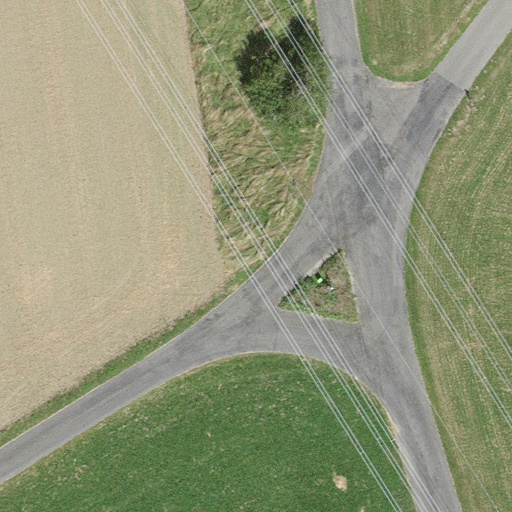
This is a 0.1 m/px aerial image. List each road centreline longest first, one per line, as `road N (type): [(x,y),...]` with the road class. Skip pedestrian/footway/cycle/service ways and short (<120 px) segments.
road 1 (residential): [(213,331),(0,463)]
road 2 (unclassified): [(498,0),(357,190)]
road 3 (residential): [(357,190),(213,331)]
road 4 (unclassified): [(336,0),(357,190)]
road 5 (residential): [(213,331),(292,332),(394,366)]
road 6 (unclassified): [(357,190),(394,366)]
road 7 (unclassified): [(394,366),(429,511)]
